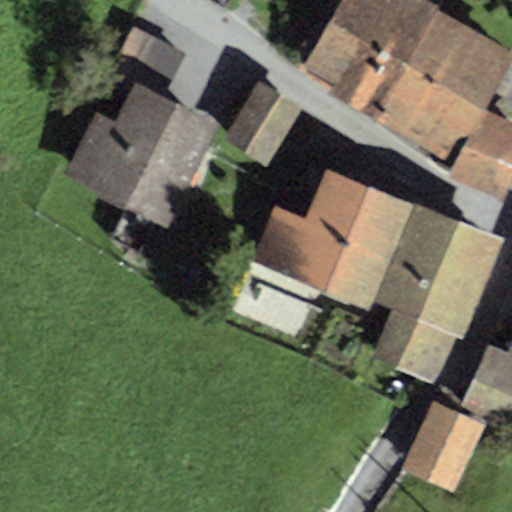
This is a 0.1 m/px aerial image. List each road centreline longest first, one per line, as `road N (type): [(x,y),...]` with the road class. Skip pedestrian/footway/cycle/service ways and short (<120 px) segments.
road 1 (residential): [(166,0),(418,179),(511,223)]
road 2 (unclassified): [(356,511),(435,397),(511,245)]
